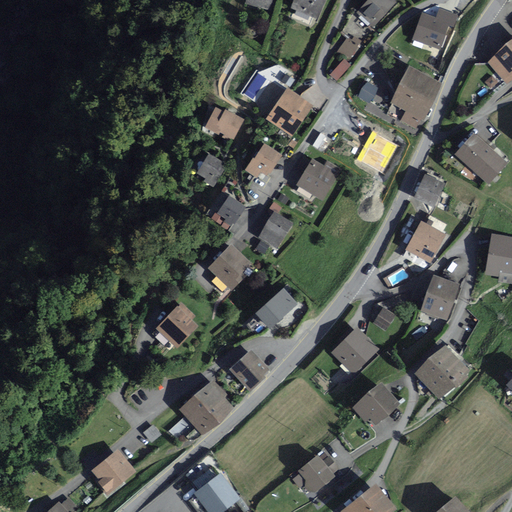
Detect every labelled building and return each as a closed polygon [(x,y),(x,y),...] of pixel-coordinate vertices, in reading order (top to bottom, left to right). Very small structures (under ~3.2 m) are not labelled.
[(324,0),(295,0),(293,6),(317,16),(324,0)] [(394,2),(391,0),(369,0),(360,11),(374,24),(394,2)] [(458,15),(439,8),(436,17),(423,12),(413,40),(440,49),(449,26),(454,27),(458,15)] [(338,51),(352,57),(361,39),(347,33),(338,51)] [(511,77),(511,42),(491,62),(508,81),(511,77)] [(337,78),(353,64),(347,57),(331,71),(337,78)] [(439,84),(411,68),(393,100),(410,109),(404,121),(416,127),(422,116),(439,84)] [(370,102),(380,88),(368,79),(358,93),(370,102)] [(311,105),(288,89),(269,118),(292,134),(311,105)] [(224,113),(216,109),(207,127),(217,132),(219,129),(225,133),(223,137),(229,139),(231,136),(233,138),(243,119),(225,110),(224,113)] [(504,162),(474,135),(458,153),(488,180),(504,162)] [(281,154),(265,145),(256,160),(254,158),(247,170),(258,176),(262,171),(268,175),(281,154)] [(226,165),(210,155),(199,172),(207,178),(206,180),(213,185),(226,165)] [(325,166),(314,160),(299,184),(322,198),(338,173),(336,172),(338,168),(328,161),(325,166)] [(442,184),(426,177),(417,197),(433,204),(442,184)] [(245,207),(230,197),(219,213),(227,218),(225,221),(231,224),(233,221),(234,222),(245,207)] [(277,246),(291,223),(275,213),(260,236),(277,246)] [(445,235),(422,222),(407,249),(430,261),(445,235)] [(511,237),(493,235),(487,273),(501,275),(500,280),(511,282),(511,281),(511,237)] [(257,248),(266,252),(270,242),(261,239),(257,248)] [(249,263),(231,245),(210,267),(232,287),(243,276),(239,273),(249,263)] [(458,285),(435,277),(423,308),(446,317),(458,285)] [(270,325),(295,304),(284,291),(259,312),(270,325)] [(194,315),(182,304),(178,308),(177,307),(158,327),(177,345),(196,325),(190,319),(194,315)] [(394,317),(382,309),(373,323),(384,331),(394,317)] [(379,353),(355,329),(332,352),(355,376),(379,353)] [(468,370),(446,347),(418,372),(440,396),(468,370)] [(269,369),(251,351),(232,369),(249,387),(269,369)] [(226,396),(213,382),(182,409),(203,432),(231,407),(223,398),(226,396)] [(397,403),(382,385),(356,407),(366,419),(371,415),(376,421),(397,403)] [(144,430),(151,440),(161,432),(154,423),(144,430)] [(134,471),(118,451),(94,470),(102,479),(98,482),(106,493),(134,471)] [(322,460),(319,457),(302,469),(304,472),(295,478),(300,485),(304,483),(310,491),(332,476),(330,474),(337,469),(328,456),(322,460)] [(219,511),(238,497),(220,475),(197,494),(211,511),(219,511)] [(390,511),(395,509),(376,485),(344,511),(390,511)] [(467,511),(456,498),(439,511),(467,511)] [(62,505),(59,503),(49,511),(69,511),(75,506),(69,499),(62,505)]
